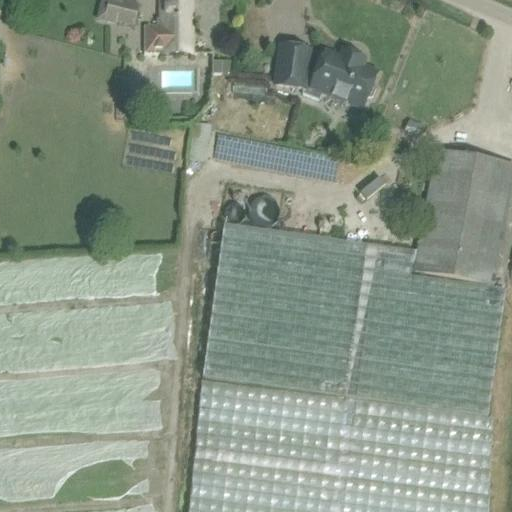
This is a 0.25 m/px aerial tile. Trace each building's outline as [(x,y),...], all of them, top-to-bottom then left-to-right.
[(9,0),(0,0),(0,19),(10,19),(9,0)] [(101,0),(96,21),(115,26),(116,24),(135,29),(140,6),(122,1),(122,0),(101,0)] [(192,56),(191,0),(162,0),(162,20),(159,20),(159,27),(144,27),(145,56),(163,55),(163,56),(192,56)] [(373,99),(377,89),(373,85),(377,75),(362,69),(365,61),(344,53),(341,60),(325,54),(315,79),(306,78),(310,52),(282,48),(276,87),(303,91),(302,96),(319,103),(323,94),(363,111),(367,99),(373,99)] [(213,61),(213,76),(225,76),(225,62),(213,61)] [(493,288),(511,189),(511,167),(437,153),(414,273),(493,288)] [(415,253),(224,227),(189,511),(489,511),(494,421),(487,420),(504,292),(412,279),(415,253)]
